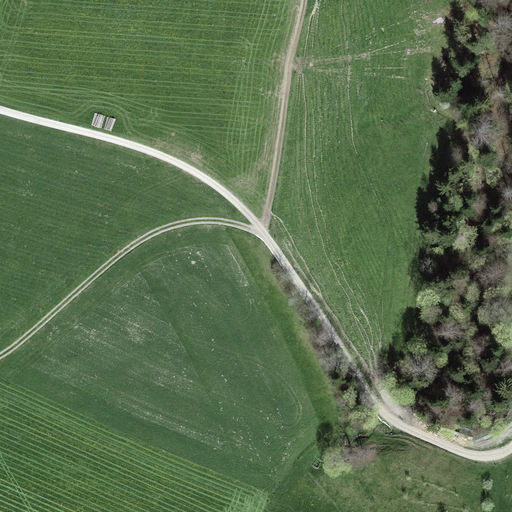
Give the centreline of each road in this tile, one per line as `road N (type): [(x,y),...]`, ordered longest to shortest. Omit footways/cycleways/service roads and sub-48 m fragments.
road 1 (track): [(0,110),(145,146),(209,178),(248,212),(375,405),(426,439),(487,457)]
road 2 (track): [(266,238),(220,219),(168,226),(132,245),(0,355)]
road 3 (track): [(266,238),(285,73),(303,0)]
